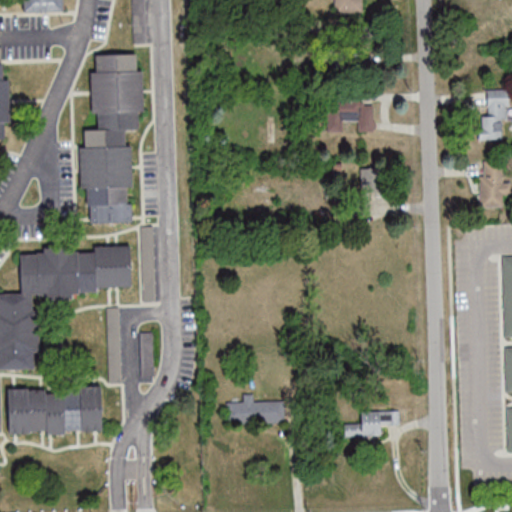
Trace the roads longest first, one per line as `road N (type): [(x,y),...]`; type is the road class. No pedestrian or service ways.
road 1 (residential): [(439,511),(423,0)]
road 2 (residential): [(137,459),(171,353),(162,0)]
road 3 (residential): [(0,218),(67,80),(87,0)]
